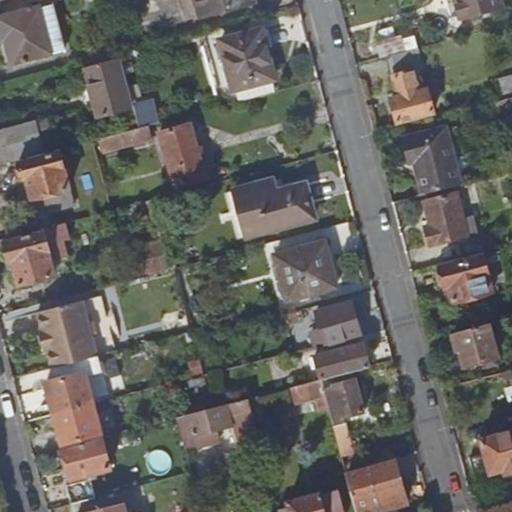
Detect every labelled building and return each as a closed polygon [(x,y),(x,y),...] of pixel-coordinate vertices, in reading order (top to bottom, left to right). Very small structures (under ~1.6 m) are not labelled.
[(204,0),(209,17),(257,4),(256,0),(204,0)] [(503,0),(459,0),(465,18),(505,7),(503,0)] [(55,6),(0,21),(0,46),(6,68),(68,51),(55,6)] [(224,44),(237,92),(278,81),(265,32),(224,44)] [(393,58),(410,53),(406,37),(380,44),(385,60),(393,58)] [(410,53),(393,58),(398,78),(396,78),(402,98),(395,100),(401,123),(438,114),(431,90),(422,92),(421,88),(426,87),(424,81),(420,82),(417,72),(427,70),(422,50),(410,53)] [(119,61),(87,70),(100,120),(133,111),(119,61)] [(142,130),(161,125),(156,105),(137,110),(142,130)] [(47,149),(56,146),(47,117),(38,119),(47,149)] [(0,167),(47,156),(38,123),(0,133),(0,167)] [(194,126),(164,135),(180,188),(211,179),(194,126)] [(427,196),(464,187),(449,129),(405,141),(412,165),(419,163),(427,196)] [(146,144),(142,130),(104,141),(107,154),(146,144)] [(21,165),(26,182),(28,182),(33,202),(72,191),(62,154),(21,165)] [(279,194),(276,182),(239,193),(251,239),(317,222),(308,187),(279,194)] [(475,218),(466,221),(459,196),(430,204),(436,226),(430,229),(435,247),(471,237),(470,236),(479,233),(475,218)] [(162,240),(170,238),(160,201),(152,203),(162,240)] [(71,224),(44,231),(45,235),(8,244),(13,264),(16,263),(22,287),(62,276),(59,262),(74,258),(69,236),(74,235),(71,224)] [(468,259),(492,253),(488,238),(464,244),(468,259)] [(150,278),(178,271),(171,242),(142,250),(150,278)] [(278,257),(290,303),(339,290),(327,245),(278,257)] [(487,259),(494,286),(511,282),(504,254),(487,259)] [(496,293),(494,286),(487,259),(448,269),(445,270),(441,274),(445,287),(450,290),(453,289),(457,304),(496,293)] [(86,303),(43,314),(48,331),(46,332),(43,332),(48,354),(51,353),(56,370),(85,363),(101,358),(119,354),(105,298),(86,303)] [(321,315),(326,331),(317,334),(321,349),(330,346),(331,348),(365,338),(355,305),(321,315)] [(489,363),(499,360),(501,359),(492,325),(460,334),(460,337),(456,338),(460,352),(464,351),(469,368),(489,363)] [(336,379),(373,369),(367,346),(330,356),(324,357),(325,362),(331,361),(336,379)] [(57,417),(97,407),(85,363),(56,370),(59,383),(49,386),(57,417)] [(322,412),(332,410),(327,391),(324,382),(296,389),(300,404),(319,400),(322,412)] [(359,383),(327,391),(332,410),(337,427),(346,424),(345,420),(362,415),(368,414),(359,383)] [(261,399),(251,401),(257,420),(258,424),(267,422),(261,399)] [(218,430),(257,420),(251,401),(217,410),(181,420),(185,436),(188,451),(212,445),(214,441),(211,437),(212,432),(218,430)] [(97,407),(57,417),(65,446),(104,436),(97,407)] [(345,420),(346,424),(363,420),(362,415),(345,420)] [(169,441),(185,436),(181,420),(165,424),(169,441)] [(211,437),(214,441),(221,439),(221,434),(218,430),(212,432),(211,437)] [(509,475),(511,474),(511,433),(484,441),(489,460),(474,465),(480,486),(496,482),(494,475),(508,470),(509,475)] [(345,458),(356,455),(352,439),(341,443),(345,458)] [(105,440),(66,450),(73,482),(113,471),(105,440)] [(351,478),(360,511),(385,511),(410,505),(399,465),(351,478)] [(75,506),(99,500),(94,482),(70,488),(75,506)] [(282,511),(326,511),(322,497),(291,505),(292,509),(282,511)]
